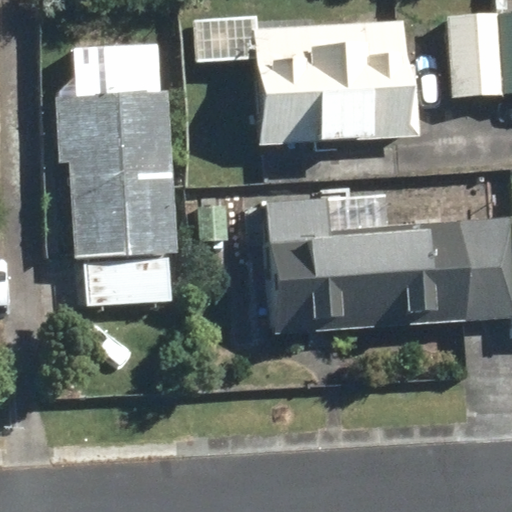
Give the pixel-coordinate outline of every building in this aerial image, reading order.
[(511,21),(432,22),(433,107),(511,106),(511,21)] [(243,27),(180,26),(179,69),(235,70),(234,153),(349,155),(349,145),(406,146),(407,69),(389,69),(389,36),(243,34),(243,27)] [(156,312),(154,51),(62,52),(63,105),(42,105),(43,177),(54,177),(55,270),(71,270),(71,313),(156,312)] [(310,206),(244,209),(250,343),(504,332),(499,228),(312,237),(310,206)] [(511,227),(499,228),(504,332),(504,349),(511,348),(511,227)]
